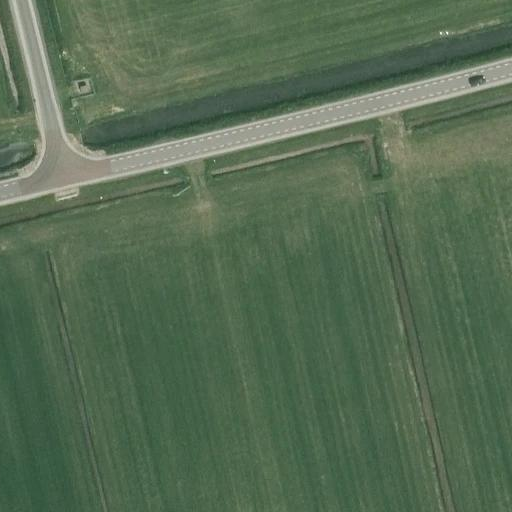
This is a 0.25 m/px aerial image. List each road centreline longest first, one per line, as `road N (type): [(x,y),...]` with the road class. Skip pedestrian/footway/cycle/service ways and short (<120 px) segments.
road 1 (tertiary): [(63,177),(511,67)]
road 2 (unclassified): [(63,177),(20,0)]
